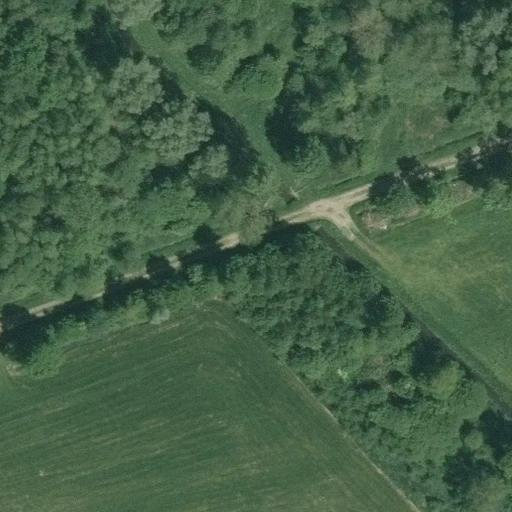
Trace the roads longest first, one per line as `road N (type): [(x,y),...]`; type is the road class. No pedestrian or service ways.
road 1 (track): [(319,206),(0,323)]
road 2 (track): [(319,206),(156,39),(136,0)]
road 3 (track): [(511,138),(319,206)]
